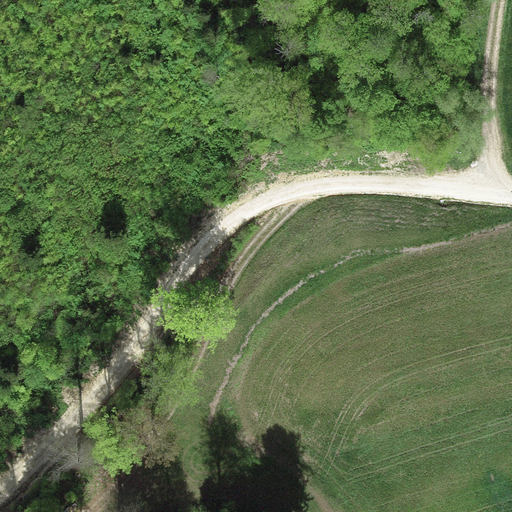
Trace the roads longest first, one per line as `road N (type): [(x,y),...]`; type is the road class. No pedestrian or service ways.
road 1 (track): [(0,490),(108,380),(195,255),(271,190),(489,191)]
road 2 (track): [(82,511),(141,448),(238,266),(279,214),(326,185)]
road 3 (track): [(489,191),(504,0)]
